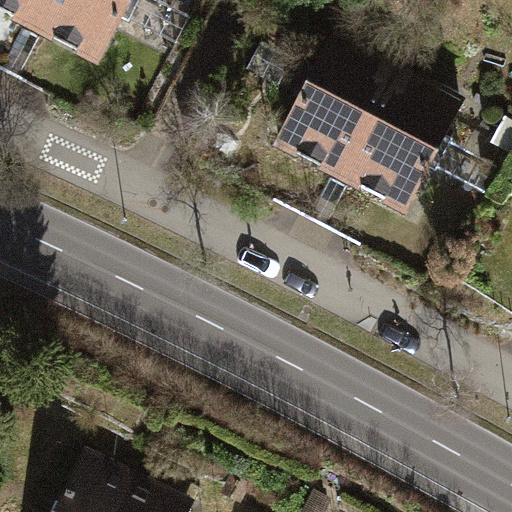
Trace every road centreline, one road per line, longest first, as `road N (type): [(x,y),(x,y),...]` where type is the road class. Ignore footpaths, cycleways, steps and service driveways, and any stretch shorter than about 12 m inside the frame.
road 1 (secondary): [(0,223),(167,299),(511,488)]
road 2 (residential): [(0,128),(511,384)]
